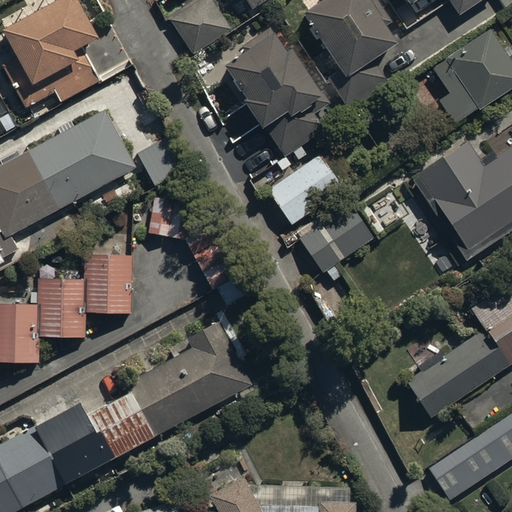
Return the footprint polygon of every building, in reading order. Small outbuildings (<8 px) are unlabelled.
[(1,59),(23,101),(53,85),(59,97),(99,77),(82,45),(76,48),(71,39),(95,26),(81,0),(33,0),(0,17),(0,18),(17,51),(1,59)] [(213,0),(190,0),(169,14),(193,49),(230,25),(213,0)] [(329,0),(303,17),(334,64),(316,76),(349,125),(392,97),(370,64),(394,48),(385,34),(390,31),(369,0),(329,0)] [(405,0),(407,3),(411,0),(441,0),(456,21),(486,0),(405,0)] [(271,21),(223,51),(245,87),(242,88),(283,153),(324,128),(312,109),(329,99),(290,36),(283,40),(271,21)] [(511,57),(488,23),(431,62),(448,87),(438,94),(455,119),(511,80),(511,57)] [(0,160),(0,225),(3,232),(134,164),(104,107),(0,160)] [(168,131),(134,150),(152,180),(185,161),(168,131)] [(511,138),(482,158),(468,138),(411,175),(464,255),(511,222),(511,138)] [(320,149),(266,185),(290,219),(343,183),(320,149)] [(153,193),(148,227),(187,234),(192,199),(153,193)] [(350,201),(300,236),(321,267),(371,233),(350,201)] [(0,356),(36,358),(37,331),(83,333),(85,306),(128,308),(131,251),(84,249),(82,274),(39,272),(37,299),(0,297),(0,356)] [(407,374),(431,411),(511,357),(511,275),(470,304),(483,325),(407,374)] [(311,291),(296,299),(314,333),(329,325),(311,291)] [(128,382),(151,425),(154,430),(251,377),(216,313),(184,331),(190,343),(126,378),(128,382)] [(151,425),(128,382),(86,405),(79,391),(32,417),(63,473),(151,425)] [(511,406),(428,462),(450,496),(511,454),(511,406)] [(0,511),(60,479),(29,422),(0,437),(0,511)] [(209,488),(222,511),(353,511),(354,496),(348,496),(348,480),(246,480),(241,470),(209,488)] [(129,511),(173,511),(170,499),(129,511)]
